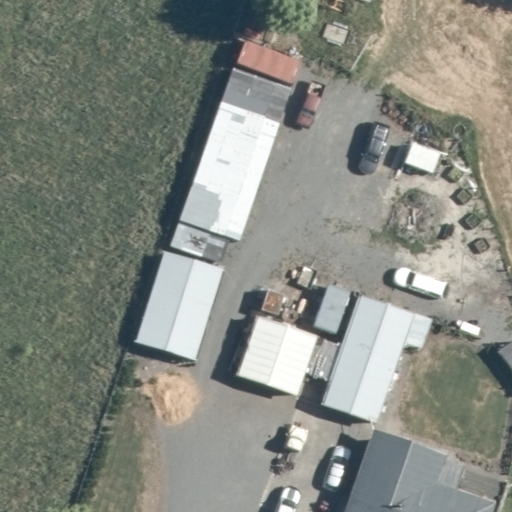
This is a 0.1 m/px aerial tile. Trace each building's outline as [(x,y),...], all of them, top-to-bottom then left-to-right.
[(224,200),(190,188),(178,222),(212,234),(224,200)] [(213,274),(153,256),(126,346),(186,364),(213,274)] [(411,316),(357,297),(320,406),(376,426),(403,345),(422,352),(432,322),(412,315),(411,316)] [(235,376),(296,397),(316,338),(256,318),(235,376)] [(447,456),(371,430),(342,511),(490,511),(494,504),(456,490),(463,469),(445,463),(447,456)]
